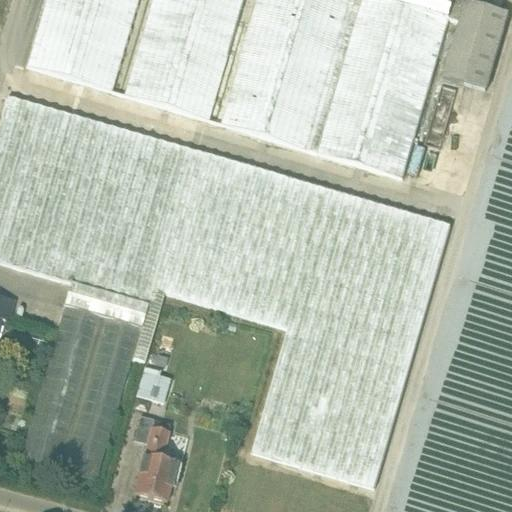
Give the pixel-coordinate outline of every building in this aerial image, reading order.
[(46,0),(26,69),(403,181),(449,22),(455,0),(46,0)] [(509,16),(455,0),(449,22),(460,26),(444,80),(486,92),(509,16)] [(442,88),(424,147),(440,151),(457,92),(442,88)] [(192,153),(7,100),(0,123),(0,265),(71,286),(56,336),(20,461),(97,484),(192,153)] [(13,303),(0,299),(0,319),(0,320),(0,321),(8,323),(13,303)] [(167,405),(172,375),(141,369),(135,399),(167,405)] [(171,427),(140,419),(133,444),(147,447),(144,458),(143,458),(133,496),(167,505),(172,485),(176,486),(181,468),(161,462),(171,427)]
